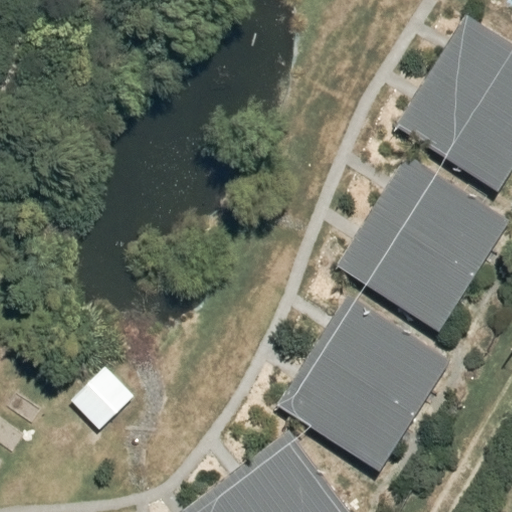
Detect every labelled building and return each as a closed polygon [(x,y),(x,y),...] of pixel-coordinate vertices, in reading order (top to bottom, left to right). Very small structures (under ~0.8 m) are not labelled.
[(511,45),(439,0),(429,0),(362,108),(466,173),(511,99),(511,45)] [(373,135),(303,247),(407,312),(477,201),(373,135)] [(314,276),(244,387),(348,452),(418,340),(314,276)] [(133,398),(103,368),(69,402),(99,432),(133,398)] [(255,411),(146,495),(158,511),(325,511),(330,508),(255,411)]
